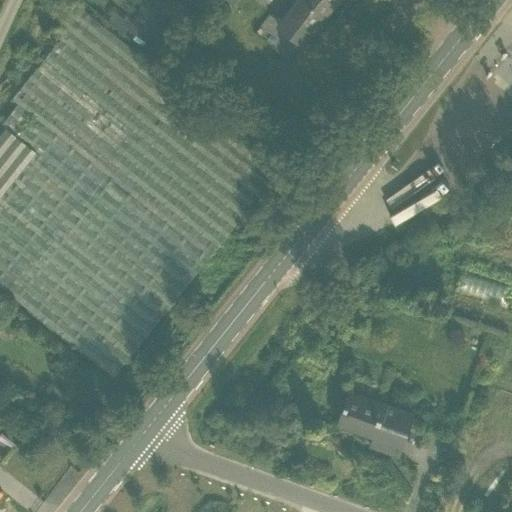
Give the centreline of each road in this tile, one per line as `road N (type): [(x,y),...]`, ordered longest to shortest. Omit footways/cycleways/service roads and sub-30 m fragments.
road 1 (primary): [(146,429),(490,0)]
road 2 (unclassified): [(343,511),(177,452),(146,429)]
